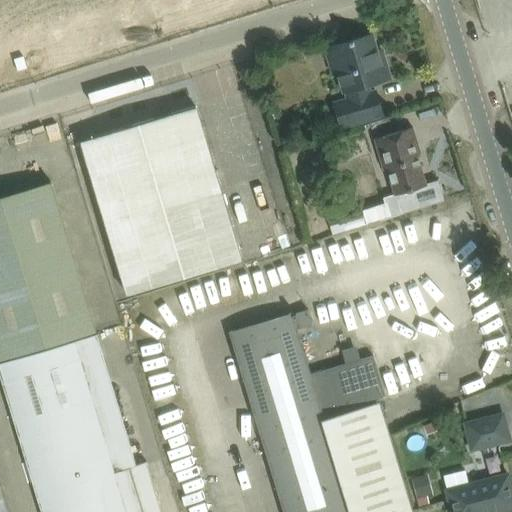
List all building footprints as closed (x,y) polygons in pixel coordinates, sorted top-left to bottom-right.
[(376,50),(371,33),(330,46),(344,92),(345,91),(348,99),(333,103),(340,127),(383,115),(376,90),(370,92),(367,84),(389,78),(384,61),(387,60),(383,48),(376,50)] [(242,259),(196,106),(81,141),(127,293),(242,259)] [(412,127),(374,138),(383,169),(387,168),(395,194),(397,194),(402,213),(443,200),(438,181),(426,184),(417,154),(420,153),(412,127)] [(51,181),(0,196),(0,360),(75,338),(96,331),(51,181)] [(327,236),(324,226),(310,230),(313,240),(327,236)] [(292,314),(231,332),(285,511),(413,511),(380,401),(365,405),(365,403),(376,399),(383,395),(386,394),(374,356),(371,357),(361,360),(357,345),(342,349),(346,364),(310,375),(296,330),(313,325),(309,311),(292,315),(292,314)] [(0,360),(0,372),(20,438),(42,511),(162,511),(147,461),(137,464),(115,471),(75,338),(0,360)] [(510,440),(503,413),(465,423),(471,450),(510,440)] [(437,419),(423,425),(426,434),(441,428),(437,419)] [(465,470),(444,476),(447,489),(446,489),(451,511),(495,511),(511,507),(511,489),(508,473),(468,484),(465,470)] [(427,473),(411,478),(417,498),(433,494),(427,473)]
